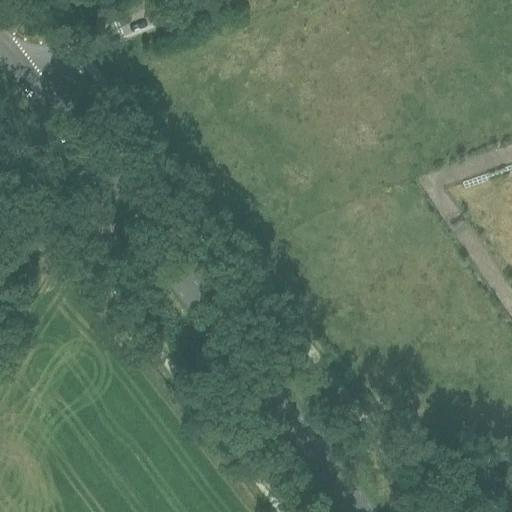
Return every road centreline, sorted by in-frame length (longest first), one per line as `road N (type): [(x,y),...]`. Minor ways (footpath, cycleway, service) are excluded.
road 1 (secondary): [(356,511),(26,81)]
road 2 (unclassified): [(198,0),(80,47),(26,81)]
